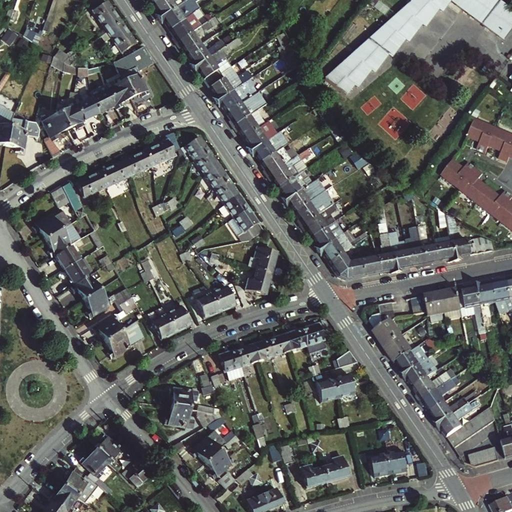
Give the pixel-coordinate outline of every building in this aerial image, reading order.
[(156,15),(159,19),(187,0),(160,0),(152,6),(158,14),(156,15)] [(169,31),(184,21),(180,15),(188,10),(187,9),(199,0),(187,0),(159,19),(162,24),(164,23),(169,31)] [(412,0),(403,9),(324,79),(346,95),(355,83),(358,86),(370,69),(374,71),(388,52),(391,55),(404,37),(408,40),(421,23),(424,25),(438,8),(442,10),(449,0),(450,0),(504,40),(511,28),(511,12),(495,0),(412,0)] [(120,22),(106,3),(92,12),(106,32),(120,22)] [(203,15),(200,10),(191,16),(195,21),(203,15)] [(173,39),(176,44),(208,22),(205,17),(189,28),(184,21),(169,31),(174,38),(173,39)] [(208,22),(176,44),(179,49),(181,48),(186,56),(201,46),(197,40),(206,33),(205,31),(218,23),(215,18),(208,22)] [(135,43),(120,22),(106,32),(121,53),(135,43)] [(225,47),(193,69),(196,73),(197,72),(206,84),(221,74),(214,65),(223,59),(222,58),(241,45),(237,39),(225,47)] [(190,64),(193,69),(225,47),(221,42),(206,53),(201,46),(186,56),(191,63),(190,64)] [(138,72),(154,63),(143,47),(123,58),(127,67),(117,72),(121,79),(131,74),(138,72)] [(68,60),(75,54),(73,51),(65,56),(68,60)] [(75,54),(68,60),(70,62),(77,58),(75,54)] [(63,69),(64,62),(53,57),(51,65),(63,69)] [(127,67),(123,58),(114,63),(117,72),(127,67)] [(99,71),(104,86),(109,84),(104,70),(99,71)] [(99,71),(94,73),(99,88),(104,86),(99,71)] [(227,84),(221,74),(206,84),(214,96),(212,98),(216,103),(248,80),(252,78),(247,71),(227,84)] [(133,78),(123,83),(130,99),(141,94),(143,98),(149,94),(138,72),(131,74),(133,78)] [(133,78),(131,74),(121,79),(123,83),(133,78)] [(248,80),(216,103),(219,107),(221,106),(226,114),(240,104),(237,99),(242,96),(240,93),(251,85),(248,80)] [(121,103),(130,99),(123,83),(106,91),(114,107),(116,110),(123,107),(121,103)] [(99,89),(89,93),(90,99),(102,94),(99,89)] [(102,94),(90,99),(98,115),(114,107),(106,91),(102,94)] [(318,101),(312,92),(306,96),(313,105),(318,101)] [(89,93),(74,101),(73,105),(74,107),(90,99),(89,93)] [(90,99),(74,107),(82,122),(98,115),(90,99)] [(0,108),(2,104),(0,102),(0,146),(5,147),(9,129),(13,119),(0,116),(0,108)] [(240,104),(226,114),(232,122),(230,123),(232,127),(248,116),(263,107),(259,102),(245,111),(240,104)] [(63,107),(65,111),(73,107),(71,103),(63,107)] [(322,109),(319,105),(312,110),(315,114),(322,109)] [(73,107),(65,111),(58,115),(66,130),(76,125),(78,129),(84,126),(82,122),(74,107),(73,107)] [(49,136),(43,139),(52,157),(60,153),(54,141),(59,139),(57,135),(66,130),(58,115),(49,119),(47,116),(41,119),(49,136)] [(248,116),(232,127),(236,132),(238,131),(243,139),(257,129),(248,116)] [(496,129),(474,120),(467,137),(480,142),(477,149),(485,153),(489,146),(496,129)] [(9,129),(5,147),(16,149),(15,152),(22,154),(27,128),(20,127),(19,131),(9,129)] [(246,148),(249,152),(266,141),(257,129),(243,139),(248,146),(246,148)] [(511,135),(496,129),(489,146),(501,152),(498,159),(507,163),(509,159),(510,155),(511,156),(511,135)] [(176,138),(170,139),(173,151),(179,150),(176,138)] [(209,152),(199,138),(184,147),(194,162),(209,152)] [(167,140),(144,151),(152,167),(175,156),(167,140)] [(266,141),(249,152),(253,157),(255,156),(260,164),(274,154),(266,141)] [(129,178),(152,167),(144,151),(121,162),(129,178)] [(209,152),(194,162),(204,177),(204,176),(219,167),(209,152)] [(283,166),(274,154),(260,164),(265,171),(263,173),(266,177),(283,166)] [(283,166),(266,177),(270,182),(272,181),(277,188),(291,179),(287,173),(293,169),(292,167),(300,162),(296,157),(283,166)] [(453,160),(441,175),(459,189),(476,169),(469,163),(464,169),(453,160)] [(106,188),(129,178),(121,162),(99,172),(106,188)] [(204,176),(204,177),(214,191),(229,181),(219,167),(204,176)] [(483,174),(476,169),(459,189),(477,203),(489,189),(478,180),(483,174)] [(99,172),(76,183),(83,199),(106,188),(99,172)] [(294,213),(308,204),(303,196),(323,183),(319,177),(299,191),(283,202),(287,207),(289,206),(294,213)] [(280,197),(283,202),(299,191),(291,179),(277,188),(282,196),(280,197)] [(229,181),(214,191),(223,204),(238,195),(229,181)] [(68,183),(61,187),(69,202),(75,213),(82,209),(68,183)] [(69,202),(61,187),(49,194),(57,209),(69,202)] [(500,198),(489,189),(477,203),(501,222),(511,208),(511,206),(508,204),(510,201),(511,198),(511,196),(505,191),(500,198)] [(248,209),(238,195),(223,204),(233,219),(248,209)] [(323,206),(325,210),(333,205),(329,198),(323,202),(325,205),(323,206)] [(170,207),(177,203),(175,199),(167,204),(170,207)] [(179,206),(177,203),(170,207),(171,209),(172,211),(179,206)] [(297,222),(300,227),(317,216),(308,204),(294,213),(300,221),(297,222)] [(333,205),(325,210),(327,213),(330,212),(332,214),(337,210),(333,205)] [(161,214),(157,207),(153,209),(156,216),(161,214)] [(511,208),(501,222),(511,230),(511,208)] [(233,219),(227,223),(243,243),(249,242),(264,232),(248,209),(233,219)] [(445,214),(437,209),(441,228),(447,227),(445,214)] [(39,232),(45,240),(69,225),(60,211),(32,228),(36,234),(39,232)] [(474,237),(466,238),(457,240),(457,236),(455,236),(452,219),(445,214),(447,227),(450,242),(454,261),(459,260),(459,258),(469,256),(477,254),(485,253),(493,251),(491,242),(482,238),(474,239),(474,237)] [(311,238),(325,228),(317,216),(300,227),(303,231),(305,230),(311,238)] [(180,223),(182,226),(190,221),(188,218),(180,223)] [(190,221),(182,226),(184,230),(192,225),(190,221)] [(78,236),(71,224),(69,225),(45,240),(51,250),(47,252),(50,258),(55,256),(69,246),(77,242),(75,238),(78,236)] [(314,247),(317,251),(343,234),(339,228),(334,232),(335,233),(331,236),(325,228),(311,238),(316,246),(314,247)] [(104,246),(95,230),(94,231),(89,234),(98,249),(104,246)] [(355,244),(367,236),(363,231),(348,241),(351,246),(353,245),(355,244)] [(419,233),(424,267),(430,266),(430,263),(438,262),(435,244),(428,246),(427,242),(425,243),(423,232),(419,233)] [(418,268),(424,267),(419,233),(411,235),(413,249),(405,250),(409,268),(418,266),(418,268)] [(343,234),(317,251),(321,256),(323,255),(328,262),(342,253),(344,251),(351,246),(348,241),(343,234)] [(376,234),(371,235),(374,248),(380,247),(376,234)] [(192,242),(194,245),(202,240),(200,237),(192,242)] [(396,237),(389,239),(396,272),(400,272),(400,269),(409,268),(405,250),(399,252),(396,237)] [(382,240),(385,255),(376,257),(380,274),(390,272),(390,274),(396,272),(389,239),(382,240)] [(208,250),(202,240),(194,245),(197,249),(195,250),(199,256),(203,253),(208,250)] [(435,244),(438,262),(448,260),(449,262),(454,261),(450,242),(435,244)] [(347,256),(357,249),(353,245),(351,246),(344,251),(347,256)] [(55,256),(64,271),(79,262),(69,246),(55,256)] [(188,252),(192,261),(196,264),(202,258),(199,256),(190,248),(181,254),(182,255),(184,254),(188,252)] [(276,254),(257,248),(254,259),(259,260),(256,271),(270,276),(276,254)] [(182,255),(181,256),(179,253),(170,258),(176,270),(185,266),(184,264),(188,262),(184,254),(182,255)] [(346,280),(362,277),(359,260),(348,262),(342,253),(328,262),(337,277),(346,280)] [(380,274),(376,257),(359,260),(362,277),(380,274)] [(139,276),(142,275),(146,273),(140,261),(134,263),(139,276)] [(73,286),(88,276),(79,262),(64,271),(73,286)] [(264,296),(270,276),(256,271),(253,281),(248,280),(244,291),(264,296)] [(94,273),(88,276),(73,286),(70,288),(74,294),(77,292),(83,301),(98,292),(92,282),(99,277),(96,272),(94,273)] [(125,290),(120,280),(112,285),(118,295),(125,290)] [(501,284),(492,286),(496,304),(511,301),(507,281),(501,282),(501,284)] [(496,304),(492,286),(483,288),(482,286),(477,287),(486,334),(492,333),(489,317),(492,317),(490,305),(496,304)] [(481,336),(486,334),(477,287),(471,288),(472,290),(463,292),(466,309),(475,308),(481,336)] [(226,288),(210,295),(218,314),(234,307),(226,288)] [(440,294),(445,314),(461,311),(457,291),(440,294)] [(111,305),(108,299),(104,301),(98,292),(83,301),(89,310),(85,313),(89,319),(111,305)] [(428,318),(445,314),(440,294),(411,300),(413,307),(425,305),(427,313),(428,318)] [(204,320),(218,314),(210,295),(195,301),(204,320)] [(131,298),(116,307),(119,312),(134,303),(131,298)] [(163,309),(159,300),(151,303),(156,312),(163,309)] [(379,314),(393,311),(392,304),(378,306),(379,314)] [(414,316),(427,313),(425,305),(413,307),(414,316)] [(166,315),(175,334),(190,326),(181,307),(166,315)] [(384,348),(401,337),(391,323),(395,319),(393,311),(379,314),(381,326),(372,332),(384,348)] [(99,333),(104,342),(119,332),(113,324),(117,321),(113,315),(91,329),(95,335),(99,333)] [(175,334),(166,315),(151,322),(160,341),(175,334)] [(144,339),(135,322),(119,332),(104,342),(110,351),(107,353),(111,360),(144,339)] [(317,325),(301,330),(306,347),(322,342),(317,325)] [(290,352),(306,347),(301,330),(284,335),(290,352)] [(273,358),(290,352),(284,335),(268,341),(273,358)] [(412,352),(401,337),(384,348),(394,364),(396,363),(411,353),(412,352)] [(436,345),(432,338),(420,346),(425,353),(436,345)] [(273,358),(268,341),(252,346),(257,363),(273,358)] [(240,368),(257,363),(252,346),(235,351),(240,368)] [(240,368),(235,351),(218,356),(223,374),(225,373),(227,381),(243,376),(240,368)] [(403,376),(425,362),(422,358),(425,357),(422,354),(415,359),(411,353),(396,363),(401,370),(399,371),(403,376)] [(344,358),(330,361),(332,369),(346,365),(344,358)] [(413,388),(428,378),(423,371),(429,367),(425,362),(403,376),(406,381),(408,379),(413,388)] [(434,374),(440,370),(436,365),(430,369),(434,374)] [(420,401),(452,380),(456,377),(451,370),(432,383),(428,378),(413,388),(419,395),(417,397),(420,401)] [(212,389),(207,376),(199,378),(204,392),(212,389)] [(217,376),(210,378),(214,389),(220,387),(217,376)] [(348,376),(331,380),(336,399),(353,395),(348,376)] [(320,404),(336,399),(331,380),(315,384),(320,404)] [(424,404),(430,413),(445,403),(441,397),(457,387),(452,380),(420,401),(423,405),(424,404)] [(511,393),(511,384),(501,388),(504,396),(511,393)] [(171,407),(188,410),(189,400),(194,400),(194,393),(169,389),(168,397),(173,397),(171,407)] [(445,403),(430,413),(435,421),(434,422),(437,427),(469,404),(479,396),(476,392),(466,399),(465,398),(459,402),(460,403),(450,410),(445,403)] [(472,410),(469,404),(437,427),(440,431),(442,430),(448,438),(454,434),(460,430),(462,428),(458,422),(466,416),(467,414),(472,410)] [(186,421),(187,418),(188,410),(171,407),(169,418),(165,418),(164,425),(190,429),(190,422),(186,421)] [(489,426),(495,422),(492,408),(482,415),(489,426)] [(213,414),(197,411),(196,416),(203,429),(217,421),(213,414)] [(359,413),(351,415),(355,428),(363,426),(359,413)] [(511,424),(509,414),(503,416),(507,430),(505,431),(508,440),(501,442),(506,458),(511,456),(511,424)] [(476,419),(471,422),(478,434),(483,430),(489,426),(482,415),(476,419)] [(260,430),(258,425),(256,416),(252,417),(254,426),(251,426),(253,432),(260,430)] [(478,434),(471,422),(466,426),(473,437),(478,434)] [(448,438),(455,449),(462,445),(467,441),(473,437),(466,426),(462,428),(460,430),(454,434),(448,438)] [(350,431),(340,434),(343,449),(353,447),(350,431)] [(236,437),(231,432),(226,435),(232,441),(236,437)] [(224,448),(225,447),(213,433),(190,453),(194,458),(197,456),(205,465),(219,452),(224,448)] [(323,442),(322,435),(313,437),(315,444),(318,452),(322,451),(320,443),(323,442)] [(94,451),(107,464),(114,456),(117,459),(122,453),(104,436),(99,441),(102,444),(94,451)] [(239,441),(236,437),(232,441),(225,447),(224,448),(227,452),(239,441)] [(313,437),(307,438),(308,446),(311,445),(315,444),(313,437)] [(275,446),(267,449),(272,464),(280,461),(275,446)] [(278,449),(284,465),(292,463),(287,446),(278,449)] [(492,463),(499,460),(495,448),(488,450),(482,452),(475,453),(468,455),(471,466),(477,467),(480,467),(486,465),(492,463)] [(100,472),(107,464),(94,451),(87,459),(84,456),(79,462),(90,473),(86,477),(95,485),(102,491),(107,495),(110,491),(106,486),(98,479),(103,474),(100,472)] [(219,452),(205,465),(212,473),(209,475),(213,480),(233,464),(228,458),(225,460),(219,452)] [(404,453),(387,456),(391,476),(407,473),(404,453)] [(391,476),(387,456),(372,459),(375,479),(391,476)] [(322,469),(326,483),(348,478),(342,458),(332,460),(333,466),(322,469)] [(123,475),(128,480),(129,479),(137,472),(142,467),(137,462),(123,475)] [(300,469),(305,489),(326,483),(322,469),(311,471),(310,467),(300,469)] [(68,479),(61,488),(75,498),(81,489),(85,492),(89,486),(68,471),(64,477),(68,479)] [(129,479),(136,488),(144,480),(137,472),(129,479)] [(222,488),(233,480),(228,474),(217,482),(222,488)] [(249,480),(244,474),(235,482),(240,488),(249,480)] [(235,482),(233,480),(222,488),(224,491),(235,482)] [(102,491),(95,485),(92,489),(98,495),(102,491)] [(65,511),(75,498),(61,488),(55,497),(51,495),(48,500),(51,502),(63,511),(65,511)] [(276,490),(261,496),(268,511),(282,505),(276,490)] [(250,511),(266,511),(268,511),(261,496),(246,502),(250,511)] [(492,511),(509,511),(511,510),(511,507),(507,497),(490,506),(492,511)] [(63,511),(51,502),(43,511),(63,511)]
